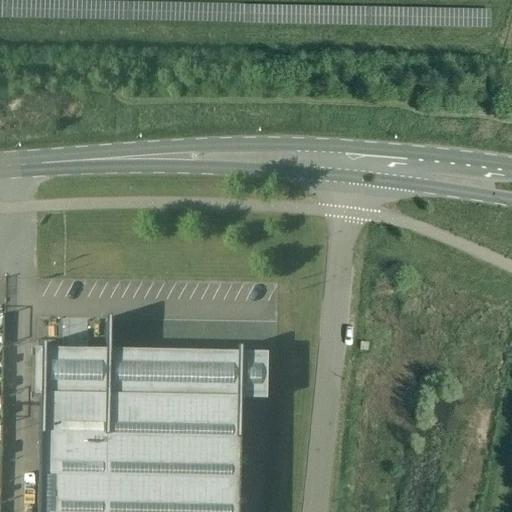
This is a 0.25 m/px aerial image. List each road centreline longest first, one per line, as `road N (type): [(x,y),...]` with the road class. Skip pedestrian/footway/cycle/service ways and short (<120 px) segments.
road 1 (unclassified): [(351,147),(186,146),(0,166)]
road 2 (unclassified): [(0,167),(348,177)]
road 3 (unclassified): [(348,177),(315,511)]
road 4 (unclassified): [(348,177),(511,201)]
road 5 (unclassified): [(511,164),(351,147)]
